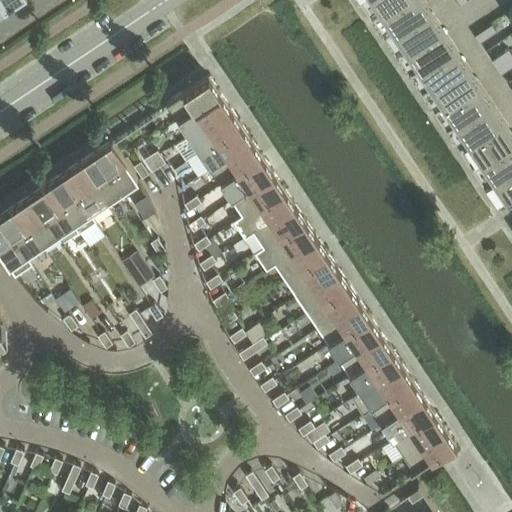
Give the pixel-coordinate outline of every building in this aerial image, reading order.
[(375,0),(383,11),(399,0),(375,0)] [(396,30),(431,6),(426,0),(399,0),(383,11),(396,30)] [(431,6),(396,30),(408,48),(443,25),(431,6)] [(489,36),(497,30),(493,23),(485,29),(489,36)] [(443,25),(408,48),(421,67),(456,44),(443,25)] [(485,29),(476,35),(481,41),(489,36),(485,29)] [(433,86),(468,62),(456,44),(421,67),(433,86)] [(511,56),(511,51),(510,49),(502,53),(506,60),(511,56)] [(502,53),(494,58),(498,65),(506,60),(502,53)] [(498,65),(502,71),(510,66),(506,60),(498,65)] [(446,104),(481,81),(468,62),(433,86),(446,104)] [(168,102),(179,118),(221,90),(210,73),(168,102)] [(458,123),(493,100),(481,81),(446,104),(458,123)] [(190,134),(232,106),(221,90),(179,118),(190,134)] [(493,100),(458,123),(471,142),(506,118),(493,100)] [(200,150),(242,122),(232,106),(190,134),(200,150)] [(483,160),(511,141),(511,127),(506,118),(471,142),(483,160)] [(211,166),(253,138),(242,122),(200,150),(211,166)] [(113,138),(96,150),(123,190),(140,179),(113,138)] [(222,182),(264,154),(253,138),(211,166),(222,182)] [(511,141),(483,160),(496,179),(511,168),(511,141)] [(167,160),(159,148),(146,157),(153,169),(167,160)] [(80,160),(107,201),(123,190),(96,150),(80,160)] [(233,198),(275,170),(264,154),(222,182),(233,198)] [(150,171),(142,159),(135,164),(143,176),(150,171)] [(175,167),(180,174),(192,166),(187,159),(175,167)] [(64,171),(97,220),(98,219),(92,211),(107,201),(80,160),(64,171)] [(511,168),(496,179),(508,198),(511,195),(511,168)] [(235,220),(285,186),(275,170),(233,198),(243,213),(234,219),(235,220)] [(48,182),(81,230),(97,220),(64,171),(48,182)] [(32,193),(59,233),(75,223),(80,231),(81,230),(48,182),(32,193)] [(246,236),(296,202),(285,186),(235,220),(246,236)] [(16,203),(43,244),(59,233),(32,193),(16,203)] [(186,202),(187,203),(190,208),(202,200),(198,194),(186,202)] [(257,252),(307,218),(296,202),(246,236),(254,231),(264,245),(256,251),(257,252)] [(0,214),(33,263),(34,262),(28,254),(43,244),(16,203),(0,214)] [(33,263),(0,214),(0,249),(16,274),(33,263)] [(190,222),(194,227),(195,228),(207,220),(202,214),(190,222)] [(267,268),(318,234),(307,218),(257,252),(267,268)] [(207,234),(195,242),(200,248),(212,240),(207,234)] [(286,278),(328,250),(318,234),(267,268),(268,268),(276,263),(286,278)] [(152,240),(160,252),(167,248),(158,236),(152,240)] [(297,294),(339,266),(328,250),(286,278),(297,294)] [(201,261),(203,263),(206,268),(218,259),(213,253),(201,261)] [(308,310),(350,282),(339,266),(297,294),(308,310)] [(219,272),(207,280),(212,286),(224,278),(219,272)] [(162,290),(169,285),(161,273),(154,278),(162,290)] [(318,326),(360,298),(350,282),(308,310),(318,326)] [(226,290),(215,298),(219,305),(231,297),(226,290)] [(329,342),(371,314),(360,298),(318,326),(329,342)] [(150,306),(158,318),(164,313),(156,301),(150,306)] [(131,312),(147,335),(153,331),(137,307),(131,312)] [(234,309),(222,317),(227,323),(239,315),(234,309)] [(72,328),(73,328),(79,324),(71,312),(64,316),(72,327),(72,328)] [(340,358),(382,330),(371,314),(329,342),(340,358)] [(256,323),(249,328),(254,337),(262,333),(256,323)] [(243,326),(231,334),(235,341),(247,333),(243,326)] [(130,345),(131,344),(137,340),(128,328),(122,333),(130,345)] [(99,334),(107,346),(114,341),(106,329),(99,334)] [(351,374),(393,346),(382,330),(340,358),(351,374)] [(264,335),(240,351),(245,358),(268,342),(264,335)] [(353,396),(403,362),(393,346),(351,374),(361,389),(353,395),(353,396)] [(262,359),(250,367),(255,374),(267,366),(262,359)] [(364,412),(414,378),(403,362),(353,396),(364,412)] [(274,375),(262,383),(266,390),(278,381),(274,375)] [(383,422),(425,394),(414,378),(364,412),(373,407),(383,422)] [(273,398),(278,405),(290,397),(286,390),(273,398)] [(394,438),(436,410),(425,394),(383,422),(394,438)] [(298,404),(286,413),(291,419),(303,411),(298,404)] [(404,454),(446,426),(436,410),(394,438),(404,454)] [(312,419),(300,427),(304,434),(316,425),(312,419)] [(457,443),(446,426),(404,454),(416,471),(457,443)] [(327,432),(314,440),(319,447),(331,438),(327,432)] [(342,444),(330,452),(335,459),(347,451),(342,444)] [(19,463),(25,450),(18,447),(12,460),(19,463)] [(39,467),(45,454),(37,451),(32,464),(39,467)] [(58,472),(64,459),(56,456),(51,469),(58,472)] [(359,456),(347,464),(352,471),(363,463),(359,456)] [(71,491),(82,465),(75,462),(63,488),(71,491)] [(273,463),(266,468),(274,480),(281,475),(273,463)] [(365,475),(370,482),(381,474),(377,467),(365,475)] [(269,493),(254,469),(247,473),(263,497),(269,493)] [(100,473),(92,470),(87,483),(94,486),(100,473)] [(301,471),(295,474),(294,475),(302,487),(309,483),(301,471)] [(111,495),(116,482),(109,479),(104,492),(111,495)] [(241,485),(235,490),(243,502),(250,497),(241,485)] [(427,492),(422,485),(409,494),(413,501),(427,492)] [(336,489),(330,494),(338,506),(344,501),(336,489)] [(127,507),(133,493),(125,490),(120,503),(127,507)] [(145,511),(148,506),(141,503),(136,511),(145,511)]
